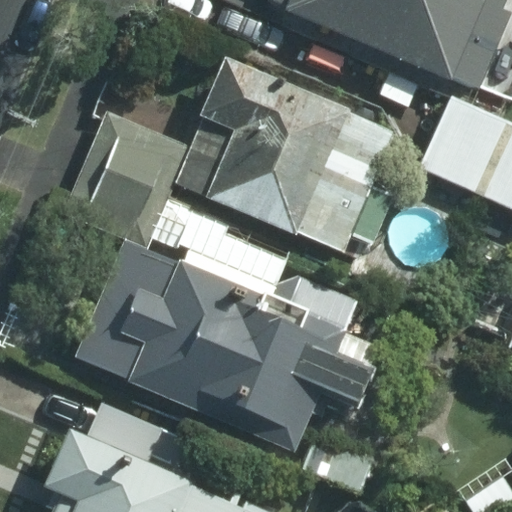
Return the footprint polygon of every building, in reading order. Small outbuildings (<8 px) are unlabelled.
[(494,5),(496,0),(260,0),(441,77),(442,72),(471,86),(505,10),(494,5)] [(336,109),(338,107),(214,55),(190,113),(198,117),(171,183),(283,235),(285,229),(335,252),(344,232),(365,242),(387,196),(361,183),(385,132),(336,109)] [(511,208),(511,125),(445,96),(414,166),(511,208)] [(180,144),(101,110),(57,212),(136,244),(180,144)] [(495,236),(506,214),(477,202),(468,224),(495,236)] [(67,357),(281,450),(307,391),(350,408),(366,367),(325,348),(346,300),(289,275),(252,288),(250,292),(170,257),(167,261),(118,239),(67,357)] [(98,400),(83,433),(143,459),(158,427),(98,400)] [(269,511),(238,498),(234,506),(226,503),(233,487),(185,467),(180,477),(58,425),(32,485),(53,494),(45,511),(269,511)] [(309,431),(294,468),(353,491),(368,456),(309,431)]
